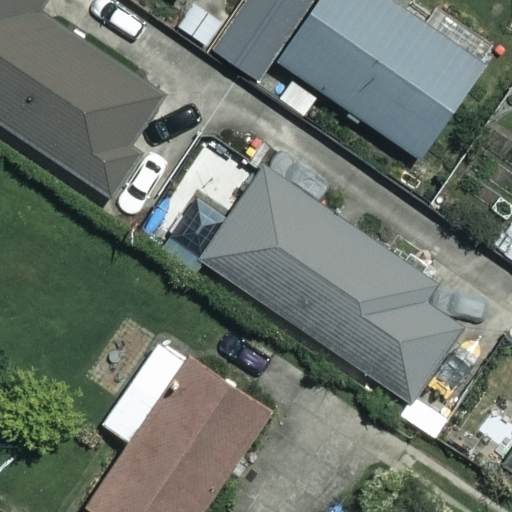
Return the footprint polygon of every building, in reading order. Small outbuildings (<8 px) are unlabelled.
[(38,0),(0,0),(0,124),(98,191),(164,92),(35,5),(38,0)] [(414,156),(480,60),(391,0),(241,0),(207,51),(301,115),(317,90),(414,156)] [(196,257),(409,400),(415,391),(438,406),(472,355),(450,339),(461,322),(416,292),(424,281),(256,168),(196,257)] [(511,234),(500,252),(511,260),(511,234)] [(194,511),(263,411),(126,318),(87,374),(118,394),(99,423),(124,440),(80,506),(89,511),(194,511)] [(511,451),(502,466),(511,472),(511,451)]
